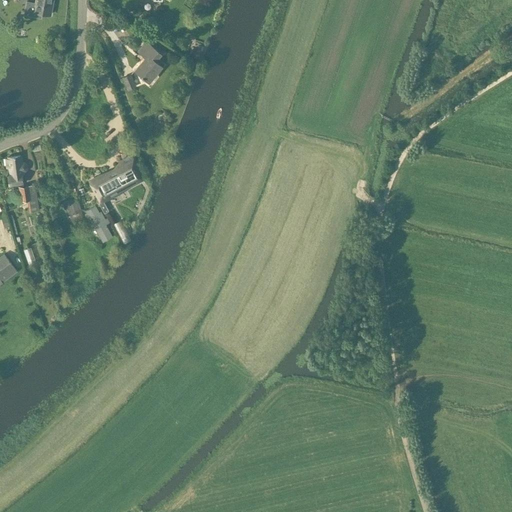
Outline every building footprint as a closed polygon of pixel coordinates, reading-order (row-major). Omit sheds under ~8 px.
[(53,0),(36,0),(36,3),(27,1),(26,10),(51,14),(53,0)] [(161,66),(155,60),(160,53),(146,42),(140,49),(147,55),(135,69),(149,81),(161,66)] [(122,77),(128,90),(136,86),(131,73),(122,77)] [(22,162),(21,156),(8,157),(8,159),(5,159),(7,168),(9,168),(10,175),(8,175),(9,185),(23,183),(22,175),(23,175),(23,171),(24,171),(26,170),(27,169),(27,168),(27,165),(26,164),(25,163),(24,162),(22,162)] [(109,194),(110,196),(144,178),(132,156),(131,156),(123,161),(122,162),(123,164),(99,177),(98,176),(90,181),(90,182),(89,183),(99,199),(100,198),(101,199),(109,194)] [(40,210),(37,184),(19,186),(20,200),(27,200),(29,212),(40,210)] [(77,198),(62,202),(67,219),(73,217),(74,219),(83,217),(77,198)] [(100,202),(99,203),(104,213),(109,210),(104,202),(103,200),(100,202)] [(95,206),(86,211),(93,223),(91,225),(93,228),(94,227),(103,241),(112,235),(105,224),(109,221),(107,218),(105,219),(101,212),(99,213),(95,206)] [(0,256),(0,284),(3,282),(1,280),(16,269),(4,253),(0,256)] [(32,334),(30,336),(35,341),(42,334),(37,329),(35,331),(32,334)]
